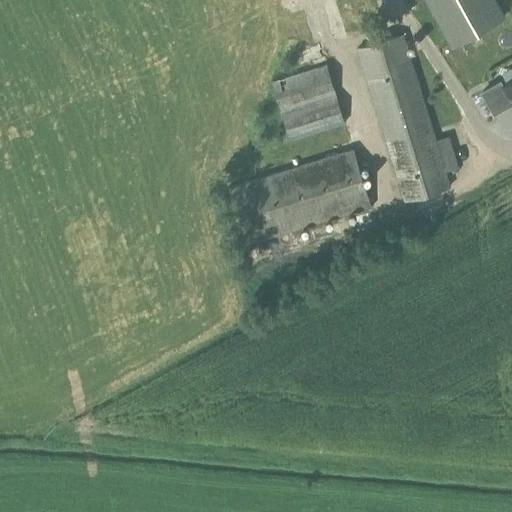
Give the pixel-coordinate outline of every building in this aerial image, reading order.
[(496,0),(427,0),(453,45),(505,15),(496,0)] [(404,202),(452,187),(404,32),(357,47),(404,202)] [(291,140),(347,123),(329,63),(273,79),(291,140)] [(511,81),(502,87),(511,103),(511,81)] [(245,243),(371,206),(354,149),(228,187),(245,243)]
